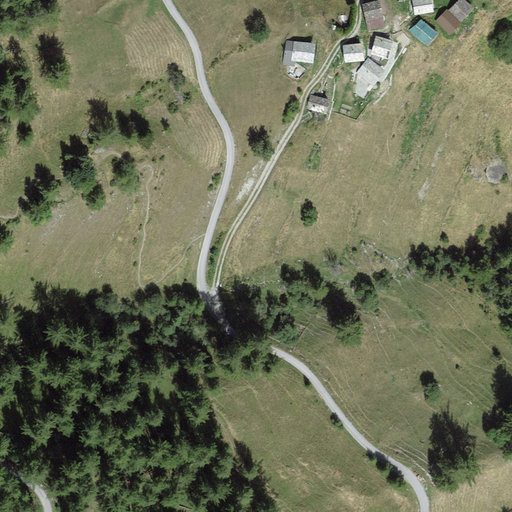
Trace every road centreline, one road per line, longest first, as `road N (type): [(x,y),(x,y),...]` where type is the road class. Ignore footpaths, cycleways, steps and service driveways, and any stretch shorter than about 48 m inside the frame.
road 1 (track): [(167,0),(230,133),(203,263),(209,303),(227,327),(305,368),(357,436),(416,483),(425,511)]
road 2 (track): [(209,303),(236,223),(300,112),(305,89),(352,34),(362,0)]
